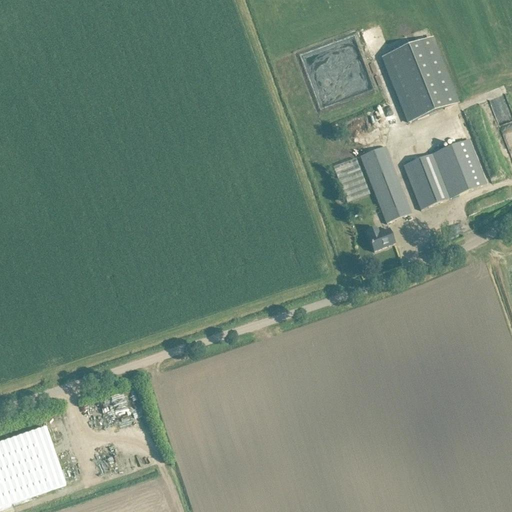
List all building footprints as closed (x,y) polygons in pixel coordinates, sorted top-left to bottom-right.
[(458,106),(432,40),(380,60),(407,126),(458,106)] [(388,103),(393,118),(400,115),(395,101),(388,103)] [(387,112),(379,114),(381,121),(389,119),(387,112)] [(421,212),(486,186),(468,142),(403,168),(421,212)] [(411,216),(408,206),(385,148),(360,158),(386,225),(411,216)] [(506,176),(511,174),(509,166),(503,168),(506,176)] [(376,229),(366,233),(374,254),(394,246),(389,231),(378,235),(376,229)] [(0,509),(66,487),(50,439),(47,429),(0,445),(0,509)] [(95,453),(88,456),(91,463),(98,460),(95,453)]
